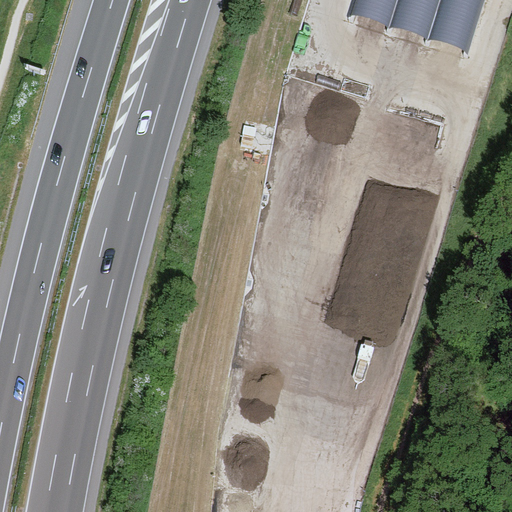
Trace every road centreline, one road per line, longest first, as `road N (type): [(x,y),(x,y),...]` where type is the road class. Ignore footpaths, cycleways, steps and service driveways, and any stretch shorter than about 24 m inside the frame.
road 1 (motorway): [(56,511),(108,263),(191,0)]
road 2 (motorway): [(113,0),(58,179),(0,438)]
